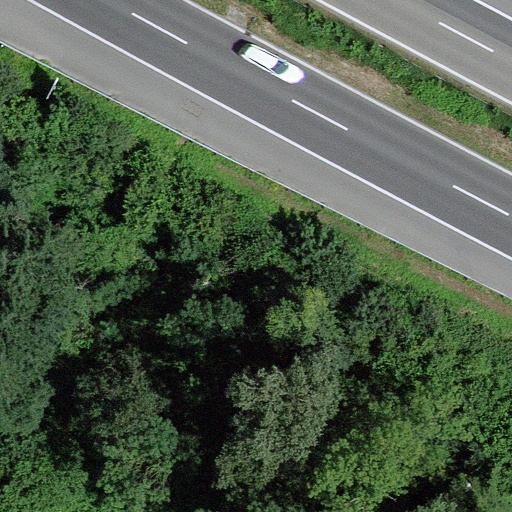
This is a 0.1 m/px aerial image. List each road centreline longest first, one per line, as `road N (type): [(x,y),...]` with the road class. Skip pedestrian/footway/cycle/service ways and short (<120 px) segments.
road 1 (motorway): [(107,0),(511,215)]
road 2 (motorway): [(511,67),(387,0)]
